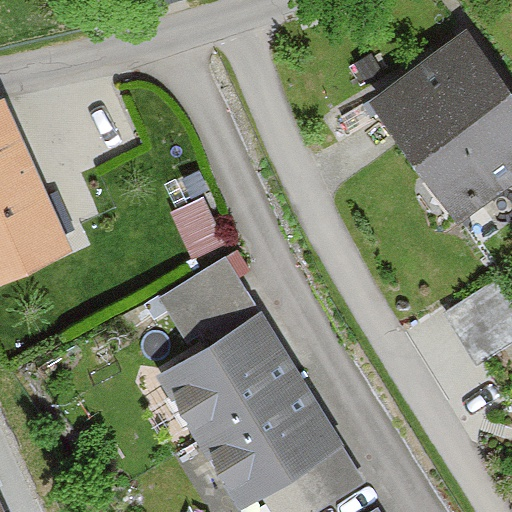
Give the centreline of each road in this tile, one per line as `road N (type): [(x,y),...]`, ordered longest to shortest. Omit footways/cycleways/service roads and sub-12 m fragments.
road 1 (residential): [(227,26),(325,253),(493,511)]
road 2 (residential): [(166,37),(262,238),(432,511)]
road 3 (unclassified): [(166,37),(0,82)]
